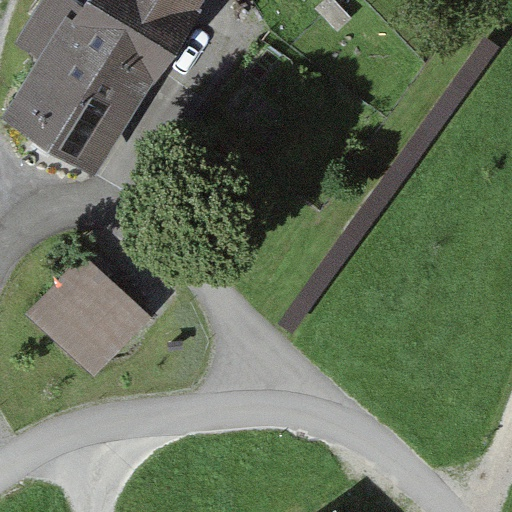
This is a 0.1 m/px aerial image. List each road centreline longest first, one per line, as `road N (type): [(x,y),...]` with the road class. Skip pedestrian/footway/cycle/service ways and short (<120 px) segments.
road 1 (track): [(437,511),(387,455),(337,419),(282,405),(160,411),(99,425),(41,448),(0,477)]
road 2 (track): [(0,268),(38,217),(120,218),(197,269),(248,338),(282,405)]
